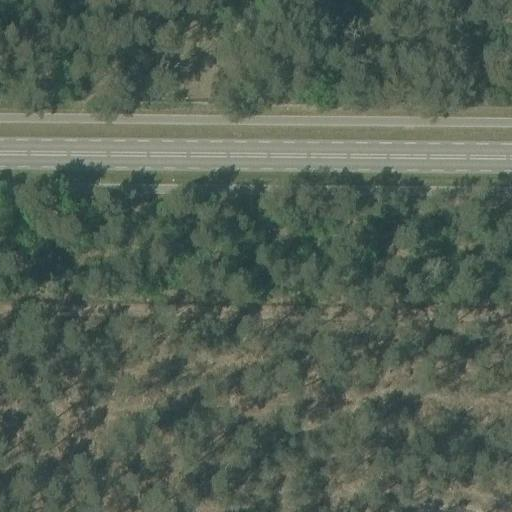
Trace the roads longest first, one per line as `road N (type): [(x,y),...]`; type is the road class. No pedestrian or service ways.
road 1 (track): [(511,316),(0,311)]
road 2 (primary): [(0,154),(511,158)]
